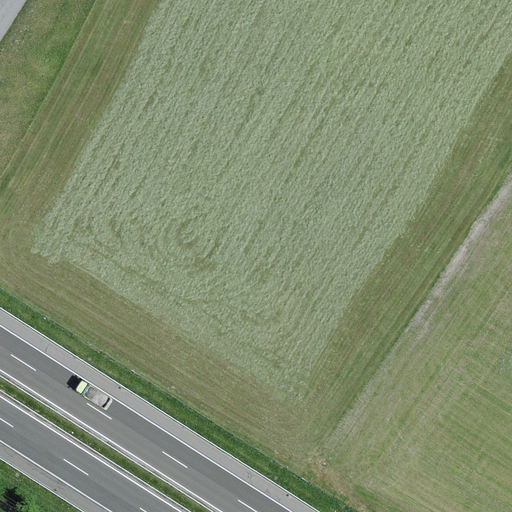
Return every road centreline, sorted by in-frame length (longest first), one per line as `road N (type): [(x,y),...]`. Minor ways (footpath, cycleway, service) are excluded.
road 1 (motorway): [(255,511),(0,348)]
road 2 (motorway): [(0,419),(143,511)]
